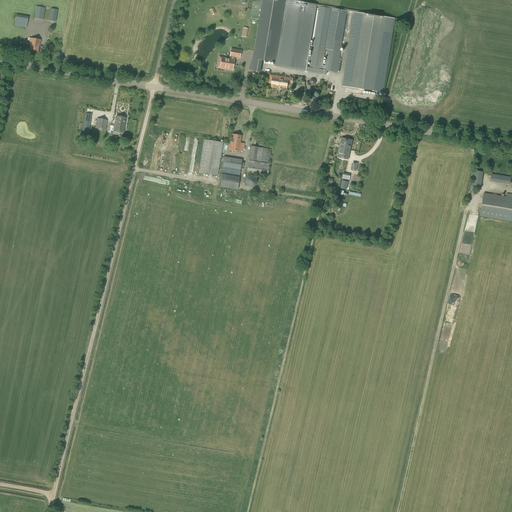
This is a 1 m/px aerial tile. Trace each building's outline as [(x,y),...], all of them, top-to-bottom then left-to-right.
[(276,63),(286,2),(284,2),(274,0),(261,0),(252,59),(274,63),(276,63)] [(274,63),(274,66),(327,74),(327,71),(322,70),(309,68),(307,68),(316,7),(319,7),(319,6),(332,8),(347,11),(354,13),(354,12),(376,15),(376,14),(289,0),(284,0),(284,2),(286,2),(276,63),(274,63)] [(43,20),(45,8),(36,6),(34,18),(43,20)] [(347,11),(332,8),(319,6),(319,7),(309,68),(322,70),(327,71),(337,73),(338,72),(339,72),(341,63),(339,62),(341,52),(346,15),(347,11)] [(55,22),(57,10),(51,9),(49,21),(55,22)] [(383,93),(395,18),(376,15),(354,12),(354,13),(342,86),(383,93)] [(28,17),(16,15),(14,26),(26,28),(28,17)] [(40,46),(41,40),(30,38),(29,44),(30,44),(29,51),(38,52),(39,45),(40,46)] [(231,57),(231,59),(220,57),(219,63),(221,63),(220,67),(226,68),(226,69),(232,70),(234,60),(234,59),(234,57),(239,58),(241,51),(231,49),(229,56),(231,57)] [(272,83),(272,87),(276,88),(277,86),(287,88),(287,82),(292,82),(292,79),(270,75),(269,83),(272,83)] [(92,115),(85,114),(81,134),(87,135),(87,134),(88,135),(92,115)] [(123,133),(126,119),(116,117),(113,132),(123,133)] [(105,130),(107,120),(97,118),(95,128),(105,130)] [(240,143),(241,136),(232,134),(231,142),(230,142),(228,151),(243,153),(244,144),(240,143)] [(340,148),(350,150),(352,140),(342,138),(340,148)] [(217,176),(223,143),(204,139),(198,173),(217,176)] [(269,163),(271,149),(251,146),(248,160),(269,163)] [(348,160),(350,150),(340,148),(337,158),(348,160)] [(239,177),(242,160),(223,157),(221,174),(220,181),(238,184),(239,177)] [(268,176),(270,164),(249,160),(246,173),(268,176)] [(511,184),(511,176),(491,174),(490,182),(511,184)] [(255,185),(257,182),(256,179),(254,177),(252,176),(249,176),(246,178),(245,181),(246,182),(246,184),(247,185),(249,186),(250,187),(251,187),(253,186),(254,186),(255,185)] [(332,186),(333,179),(326,178),(324,184),(332,186)] [(504,196),(484,193),(480,216),(511,221),(511,194),(506,194),(506,195),(504,195),(504,196)]
